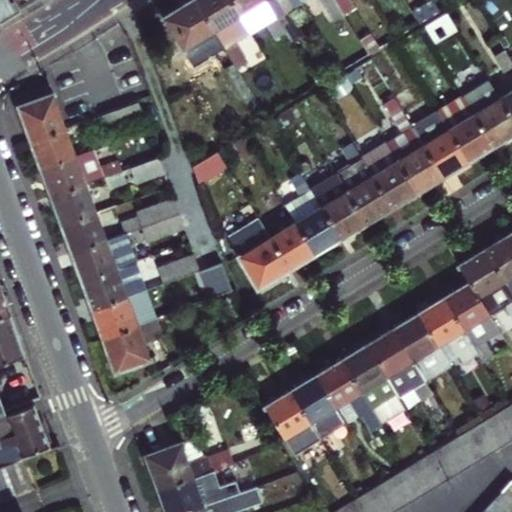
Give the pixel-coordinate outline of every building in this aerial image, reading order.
[(0,0),(0,27),(19,19),(9,0),(0,0)] [(164,18),(183,49),(214,30),(196,0),(193,0),(180,8),(164,18)] [(196,0),(214,30),(225,47),(234,62),(245,55),(236,40),(251,31),(231,0),(196,0)] [(231,0),(251,31),(266,22),(275,38),(285,31),(276,16),(266,0),(231,0)] [(266,0),(276,16),(285,31),(291,40),(302,34),(287,10),(285,6),(294,0),(266,0)] [(294,0),(285,6),(287,10),(302,0),(301,0),(294,0)] [(335,0),(301,0),(302,0),(321,0),(334,20),(344,14),(335,0)] [(335,0),(344,14),(354,8),(349,0),(335,0)] [(370,33),(359,39),(368,54),(379,48),(370,33)] [(234,62),(225,47),(214,53),(224,69),(234,62)] [(511,61),(504,50),(494,56),(503,71),(511,65),(511,61)] [(249,61),(245,55),(234,62),(237,68),(249,61)] [(507,136),(511,132),(511,119),(499,97),(488,80),(463,95),(493,144),(507,136)] [(511,89),(499,97),(511,119),(511,89)] [(403,110),(412,126),(442,175),(455,167),(467,160),(437,110),(423,119),(405,90),(394,97),(403,110)] [(23,119),(30,140),(66,127),(53,92),(18,106),(23,119)] [(437,110),(467,160),(479,153),(493,144),(463,95),(437,110)] [(108,131),(144,117),(138,101),(121,107),(102,114),(85,120),(89,131),(106,125),(108,131)] [(442,175),(412,126),(403,110),(392,117),(401,132),(387,141),(397,158),(416,191),(429,183),(442,175)] [(76,155),(66,127),(30,140),(36,155),(41,168),(76,155)] [(363,135),(352,142),(361,157),(372,151),(363,135)] [(243,136),(232,142),(242,158),(253,152),(243,136)] [(336,172),(365,221),(377,215),(391,206),(371,174),(361,157),(352,142),(341,148),(350,163),(336,172)] [(94,149),(76,155),(41,168),(45,181),(46,184),(51,196),(86,183),(105,176),(94,149)] [(227,167),(217,151),(192,166),(199,183),(227,167)] [(159,157),(131,167),(137,182),(164,172),(159,157)] [(118,158),(101,164),(106,176),(122,170),(118,158)] [(397,158),(371,174),(391,206),(405,198),(416,191),(397,158)] [(301,172),(310,187),(340,237),(354,229),(365,221),(336,172),(320,181),(311,166),(301,172)] [(126,180),(122,170),(106,176),(109,187),(126,180)] [(294,220),(314,253),(326,245),(340,237),(310,187),(301,172),(290,179),(299,194),(284,203),(294,220)] [(61,224),(96,211),(86,183),(51,196),(55,207),(56,211),(61,224)] [(126,232),(143,225),(179,213),(173,197),(138,210),(139,214),(122,220),(126,232)] [(67,240),(71,252),(107,239),(96,211),(61,224),(65,237),(67,240)] [(81,280),(136,260),(130,243),(147,237),(148,240),(184,227),(179,213),(143,225),(126,232),(107,239),(71,252),(77,268),(81,280)] [(239,254),(238,255),(257,287),(272,278),(288,268),(269,236),(259,219),(229,237),(239,254)] [(294,220),(269,236),(288,268),(302,260),(314,253),(294,220)] [(484,250),(503,281),(511,276),(511,238),(510,234),(498,241),(484,250)] [(459,265),(469,283),(488,314),(504,304),(511,317),(511,295),(503,281),(484,250),(471,258),(459,265)] [(87,295),(92,308),(147,288),(164,282),(199,269),(194,252),(158,266),(159,270),(142,277),(136,260),(81,280),(87,295)] [(222,260),(199,269),(210,297),(232,289),(222,260)] [(511,276),(503,281),(511,295),(511,294),(511,276)] [(96,319),(102,336),(137,323),(157,316),(151,300),(168,293),(164,282),(147,288),(92,308),(96,319)] [(499,332),(488,314),(469,283),(458,289),(444,298),(473,347),(474,348),(483,363),(494,357),(484,341),(499,332)] [(0,317),(9,314),(4,300),(0,289),(0,317)] [(474,348),(473,347),(444,298),(430,307),(418,314),(437,346),(449,339),(460,357),(474,348)] [(157,316),(161,328),(178,322),(174,310),(157,316)] [(0,364),(24,355),(17,335),(9,314),(0,317),(0,364)] [(392,329),(421,377),(447,361),(437,346),(418,314),(406,321),(392,329)] [(164,336),(161,328),(157,316),(137,323),(145,342),(164,336)] [(115,371),(150,358),(145,342),(137,323),(102,336),(108,353),(108,354),(115,371)] [(431,394),(421,377),(392,329),(378,337),(367,344),(397,394),(412,385),(421,400),(431,394)] [(449,339),(437,346),(447,361),(449,365),(460,357),(449,339)] [(341,360),(371,409),(397,394),(367,344),(355,351),(341,360)] [(316,375),(335,407),(346,424),(362,415),(371,430),(380,424),(371,409),(341,360),(328,368),(316,375)] [(335,407),(316,375),(304,382),(290,390),(310,422),(335,407)] [(284,438),(310,422),(290,390),(277,399),(264,406),(284,438)] [(397,394),(371,409),(380,424),(406,409),(397,394)] [(34,404),(0,416),(0,463),(49,446),(39,420),(34,404)] [(158,489),(213,469),(232,462),(228,450),(206,458),(205,453),(203,454),(187,406),(172,415),(182,442),(145,454),(151,471),(158,489)] [(511,441),(511,440),(511,411),(509,407),(497,415),(511,441)] [(499,449),(511,441),(497,415),(483,422),(499,449)] [(295,456),(310,446),(320,440),(310,422),(284,438),(295,456)] [(470,430),(486,456),(499,449),(483,422),(470,430)] [(457,438),(473,464),(486,456),(470,430),(457,438)] [(320,440),(330,456),(340,449),(331,433),(320,440)] [(445,446),(460,472),(473,464),(457,438),(445,446)] [(320,462),(330,456),(320,440),(310,446),(320,462)] [(432,454),(448,480),(460,472),(445,446),(432,454)] [(419,461),(435,487),(448,480),(432,454),(419,461)] [(0,499),(32,487),(21,458),(0,466),(0,499)] [(406,469),(422,495),(435,487),(419,461),(406,469)] [(163,503),(166,511),(183,511),(240,492),(236,480),(219,486),(213,469),(158,489),(163,502),(163,503)] [(394,477),(409,503),(422,495),(406,469),(394,477)] [(394,477),(381,484),(396,511),(409,503),(394,477)] [(501,490),(511,499),(511,480),(510,479),(501,490)] [(368,492),(379,511),(393,511),(396,511),(381,484),(368,492)] [(257,485),(240,492),(183,511),(229,511),(262,500),(257,485)] [(504,511),(511,511),(511,499),(501,490),(492,500),(504,511)] [(355,501),(362,511),(379,511),(368,492),(355,501)] [(484,511),(504,511),(492,500),(482,510),(484,511)] [(362,511),(355,501),(343,507),(345,511),(362,511)]
